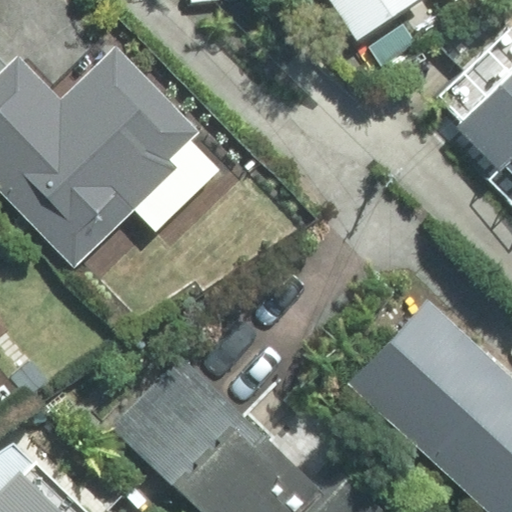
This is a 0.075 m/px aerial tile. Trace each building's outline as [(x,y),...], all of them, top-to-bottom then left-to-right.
[(321,0),(365,69),(413,38),(398,14),(420,0),(321,0)] [(511,36),(502,26),(433,92),(443,103),(424,121),(511,212),(511,36)] [(0,30),(0,199),(62,266),(126,208),(149,232),(209,177),(174,139),(192,123),(109,32),(51,86),(0,30)] [(482,511),(511,511),(511,367),(449,312),(441,321),(411,294),(334,381),(482,511)] [(178,350),(109,419),(201,511),(388,511),(339,463),(353,449),(284,380),(246,418),(178,350)] [(86,511),(0,431),(0,511),(86,511)]
